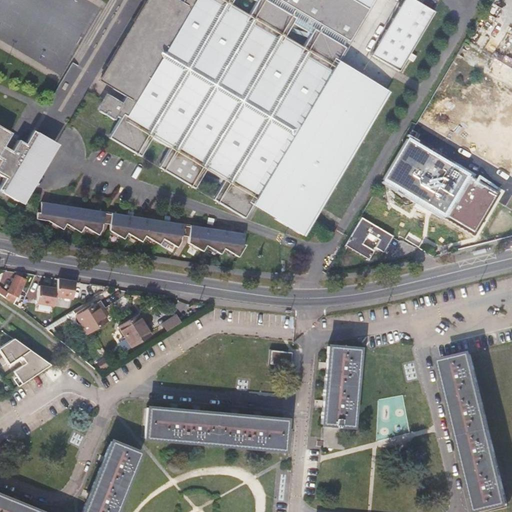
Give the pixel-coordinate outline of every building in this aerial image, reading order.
[(204,170),(222,181),(211,199),(242,218),(250,205),(254,199),(277,213),(273,219),(287,227),(301,236),(312,217),(314,214),(312,212),(316,205),(318,206),(328,191),(326,190),(330,182),(332,183),(342,167),(340,166),(344,158),(346,159),(355,144),(353,143),(358,135),(360,136),(369,121),(367,120),(372,112),(374,112),(387,88),(338,58),(343,48),(340,46),(344,40),(347,41),(371,0),(180,0),(179,2),(175,0),(147,0),(146,2),(144,1),(133,20),(134,22),(119,47),(118,46),(106,65),(108,66),(100,80),(112,87),(111,90),(123,97),(120,103),(107,96),(98,111),(113,120),(115,116),(119,118),(107,139),(138,156),(150,137),(169,149),(157,167),(193,188),(204,170)] [(405,0),(402,0),(370,55),(397,72),(416,41),(431,15),(405,0)] [(511,68),(493,57),(488,67),(511,81),(511,68)] [(511,96),(509,95),(496,87),(452,61),(425,106),(414,124),(452,146),(459,150),(511,181),(511,96)] [(511,89),(499,82),(496,87),(509,95),(511,96),(511,89)] [(0,159),(0,160),(0,174),(5,178),(0,186),(0,190),(18,201),(52,142),(33,131),(25,144),(18,140),(12,151),(2,145),(10,132),(0,126),(0,159)] [(451,165),(443,160),(406,139),(402,145),(382,180),(474,235),(499,193),(451,165)] [(451,165),(459,150),(452,146),(443,160),(451,165)] [(250,205),(273,219),(277,213),(254,199),(250,205)] [(98,220),(99,212),(99,211),(65,205),(38,201),(37,212),(33,212),(32,218),(43,220),(58,228),(61,223),(76,231),(79,226),(93,234),(97,228),(98,220)] [(98,220),(107,221),(108,213),(99,212),(98,220)] [(179,233),(180,225),(181,223),(108,212),(108,213),(107,221),(105,230),(120,238),(123,233),(138,242),(142,236),(155,244),(159,238),(175,247),(178,242),(179,233)] [(393,236),(360,217),(348,237),(342,246),(367,260),(373,250),(362,244),(368,233),(379,240),(375,247),(383,252),(393,236)] [(179,233),(188,235),(189,226),(180,225),(179,233)] [(189,226),(188,235),(186,243),(200,250),(203,245),(218,253),(222,248),(236,256),(240,251),(242,233),(189,225),(189,226)] [(7,293),(0,288),(0,295),(13,304),(24,280),(13,274),(11,275),(8,282),(10,284),(7,293)] [(71,299),(74,281),(56,278),(55,288),(54,297),(71,299)] [(54,297),(55,288),(38,286),(35,304),(52,306),(54,297)] [(87,308),(81,312),(76,315),(86,332),(106,319),(95,303),(87,308)] [(138,313),(119,326),(132,345),(151,332),(138,313)] [(74,330),(68,322),(66,323),(58,328),(63,337),(74,330)] [(24,353),(20,347),(22,346),(12,339),(0,346),(0,354),(7,365),(20,356),(24,353)] [(327,347),(320,424),(324,424),(322,448),(343,449),(346,426),(350,426),(357,349),(327,347)] [(49,365),(28,350),(24,353),(20,356),(24,363),(11,371),(15,376),(20,384),(49,365)] [(465,459),(477,511),(506,505),(470,354),(442,362),(465,459)] [(16,387),(20,384),(15,376),(11,379),(16,387)] [(284,420),(146,409),(143,438),(282,450),(284,420)] [(431,441),(419,443),(423,465),(434,464),(431,441)] [(110,442),(81,511),(114,511),(138,453),(110,442)] [(384,510),(385,494),(342,492),(341,508),(384,510)] [(38,511),(0,496),(0,511),(38,511)]
